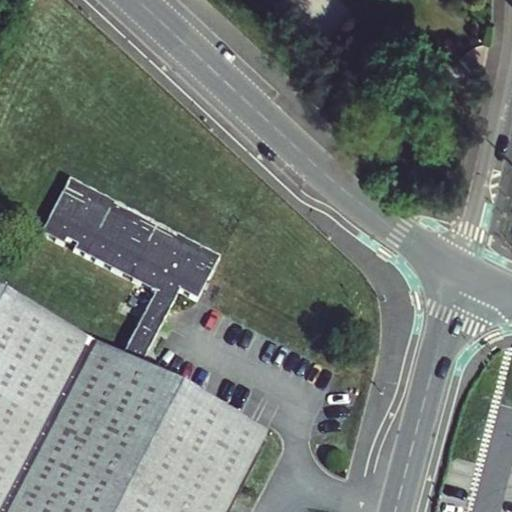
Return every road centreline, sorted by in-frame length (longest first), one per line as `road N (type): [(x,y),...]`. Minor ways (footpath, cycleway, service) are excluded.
road 1 (residential): [(135,0),(359,205),(463,274)]
road 2 (tertiary): [(395,511),(463,274)]
road 3 (tertiary): [(511,39),(463,274)]
